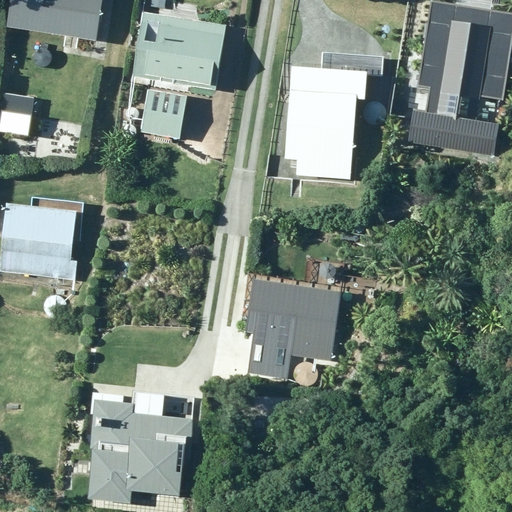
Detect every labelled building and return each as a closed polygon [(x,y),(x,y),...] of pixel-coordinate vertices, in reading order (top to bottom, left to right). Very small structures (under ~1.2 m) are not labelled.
[(101,40),(107,0),(13,0),(10,25),(101,40)] [(409,148),(497,162),(503,128),(484,124),(488,99),(507,102),(511,72),(511,19),(432,6),(418,91),(430,93),(426,118),(414,116),(409,148)] [(136,77),(219,89),(229,24),(145,11),(136,77)] [(299,67),(289,159),(301,161),(300,173),(354,179),(363,98),(371,99),(374,76),(299,67)] [(145,133),(184,139),(191,94),(151,88),(145,133)] [(1,131),(33,136),(36,115),(33,115),(35,99),(7,94),(1,131)] [(4,271),(77,280),(79,261),(74,260),(80,212),(12,203),(4,271)] [(253,354),(318,364),(321,347),(337,350),(346,293),(260,279),(251,333),(256,333),(253,354)] [(255,374),(255,388),(272,389),(272,375),(255,374)] [(130,409),(93,405),(83,505),(126,509),(127,494),(179,500),(188,425),(128,419),(130,409)]
